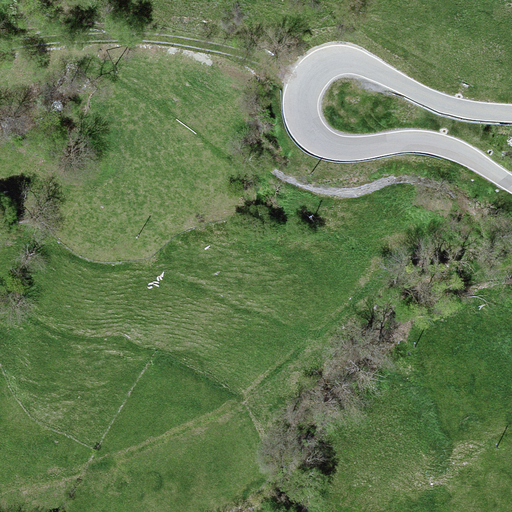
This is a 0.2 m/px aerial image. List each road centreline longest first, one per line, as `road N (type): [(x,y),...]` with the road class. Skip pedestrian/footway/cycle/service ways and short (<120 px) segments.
road 1 (unclassified): [(511,186),(444,149),(317,145),(302,122),(308,76),(327,63),(351,63),(461,112),(511,116)]
road 2 (track): [(308,76),(183,39),(81,36),(0,47)]
